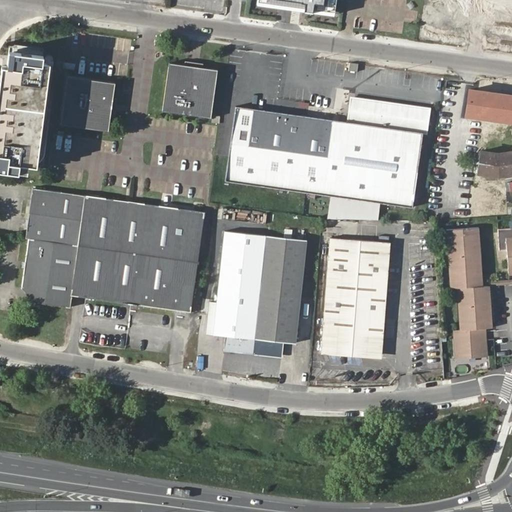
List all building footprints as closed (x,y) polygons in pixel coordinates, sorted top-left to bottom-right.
[(511,0),(436,0),(436,3),(511,11),(511,0)] [(59,47),(5,40),(0,75),(0,169),(42,175),(59,47)] [(171,62),(164,110),(213,116),(219,68),(171,62)] [(357,71),(358,64),(350,62),(349,70),(357,71)] [(95,130),(101,81),(60,75),(54,124),(95,130)] [(108,82),(101,81),(95,130),(102,130),(108,82)] [(352,121),(338,119),(333,193),(413,205),(423,131),(429,132),(432,106),(356,96),(352,121)] [(333,193),(338,119),(237,106),(227,179),(333,193)] [(511,131),(511,136),(511,137),(511,148),(497,150),(479,147),(476,169),(497,173),(511,171),(511,179),(511,185),(511,131)] [(27,240),(20,290),(32,292),(31,304),(69,309),(71,297),(190,312),(202,212),(29,190),(23,239),(27,240)] [(470,216),(488,216),(489,202),(471,202),(470,216)] [(459,328),(481,327),(487,327),(485,286),(478,286),(473,227),(445,229),(449,288),(455,288),(459,328)] [(223,347),(251,350),(264,234),(223,230),(212,334),(224,335),(223,347)] [(503,234),(506,269),(511,268),(511,234),(511,233),(503,234)] [(264,234),(251,350),(282,354),(283,341),(293,343),(305,239),(264,234)] [(328,238),(321,350),(381,355),(387,242),(328,238)] [(483,357),(481,332),(452,333),(455,359),(483,357)]
